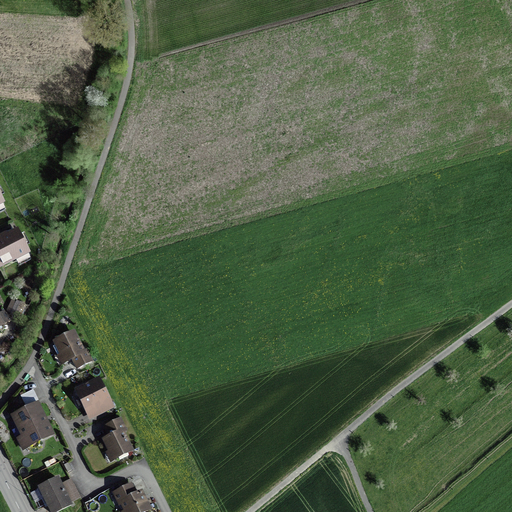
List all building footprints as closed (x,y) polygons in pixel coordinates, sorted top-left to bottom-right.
[(18,231),(0,240),(0,272),(31,257),(18,231)] [(16,318),(22,305),(16,302),(10,315),(16,318)] [(64,363),(72,359),(77,369),(91,362),(85,351),(82,353),(72,334),(54,343),(56,346),(53,347),(57,356),(60,354),(64,363)] [(97,381),(76,391),(87,413),(108,402),(97,381)] [(28,447),(51,435),(36,405),(13,417),(22,436),(16,439),(21,449),(27,446),(28,447)] [(110,438),(104,441),(113,460),(117,458),(119,460),(127,456),(126,454),(130,451),(121,433),(124,432),(118,421),(105,427),(110,438)] [(57,511),(70,506),(57,479),(38,488),(50,511),(57,511)] [(130,486),(114,494),(119,504),(119,505),(121,504),(125,511),(143,511),(148,510),(140,493),(134,496),(129,486),(130,486)]
